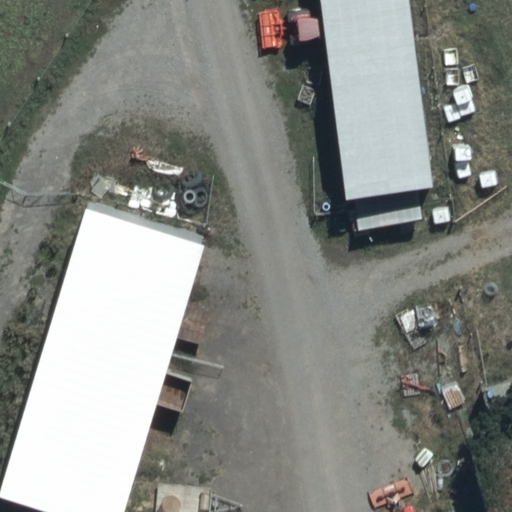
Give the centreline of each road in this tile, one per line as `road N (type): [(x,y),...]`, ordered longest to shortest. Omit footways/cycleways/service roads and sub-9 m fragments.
road 1 (track): [(329,511),(221,0)]
road 2 (track): [(207,0),(72,147),(0,296)]
